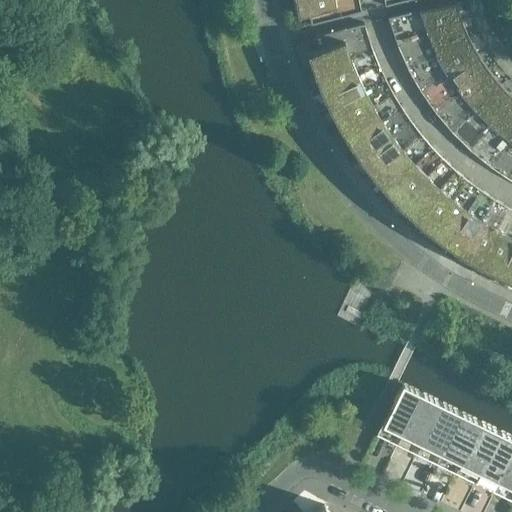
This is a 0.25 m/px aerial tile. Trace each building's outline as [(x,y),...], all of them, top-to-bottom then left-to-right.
[(360,10),(358,0),(293,0),(296,12),(308,10),(311,24),(361,11),(361,9),(360,10)] [(469,38),(461,20),(454,0),(453,0),(387,17),(388,18),(398,45),(408,68),(469,38)] [(372,49),(367,34),(364,24),(364,22),(314,35),(318,48),(306,52),(313,72),(372,49)] [(421,90),(478,54),(469,38),(408,68),(421,90)] [(320,90),(378,64),(372,49),(313,72),(320,90)] [(435,111),(489,70),(478,54),(421,90),(435,111)] [(329,108),(385,79),(382,72),(378,64),(320,90),(329,108)] [(452,131),(502,85),(489,70),(435,111),(452,131)] [(338,125),(393,93),(389,86),(385,79),(329,108),(338,125)] [(470,149),(511,101),(511,94),(502,85),(452,131),(470,149)] [(348,142),(401,107),(397,100),(393,93),(338,125),(348,142)] [(489,165),(511,134),(511,101),(470,149),(489,165)] [(359,158),(411,121),(406,114),(401,107),(348,142),(359,158)] [(372,174),(421,134),(411,121),(359,158),(372,174)] [(384,189),(431,146),(421,134),(372,174),(384,189)] [(511,179),(511,176),(511,134),(489,165),(511,179)] [(398,203),(443,158),(437,152),(431,146),(384,189),(398,203)] [(412,216),(454,169),(448,163),(443,158),(398,203),(412,216)] [(428,229),(467,179),(461,174),(454,169),(412,216),(428,229)] [(443,241),(480,189),(473,184),(467,179),(428,229),(443,241)] [(460,252),(494,198),(480,189),(443,241),(460,252)] [(477,262),(508,206),(494,198),(460,252),(477,262)] [(494,271),(511,234),(511,208),(508,206),(477,262),(494,271)] [(511,279),(511,276),(511,234),(494,271),(511,279)] [(397,444),(422,393),(402,383),(377,434),(397,444)] [(416,454),(441,402),(422,393),(397,444),(416,454)] [(436,463),(461,412),(441,402),(416,454),(436,463)] [(455,473),(480,421),(461,412),(436,463),(455,473)] [(475,482),(500,431),(480,421),(455,473),(475,482)] [(494,492),(511,454),(511,436),(500,431),(475,482),(494,492)] [(511,500),(511,454),(494,492),(511,500)]
